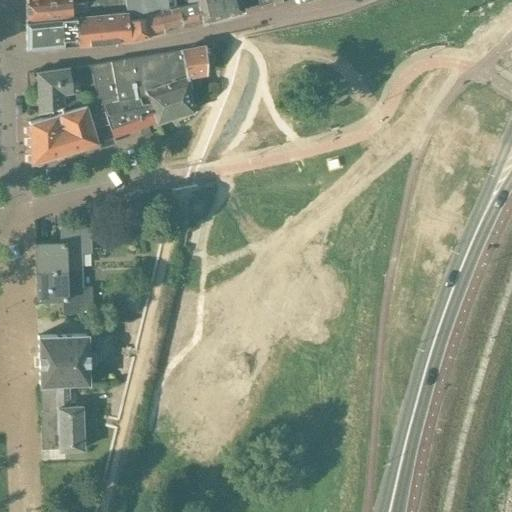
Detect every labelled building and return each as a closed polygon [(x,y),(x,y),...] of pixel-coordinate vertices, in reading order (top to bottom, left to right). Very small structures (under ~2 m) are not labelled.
[(25,0),(25,10),(25,21),(37,20),(49,19),(50,19),(62,18),(74,17),(80,16),(83,16),(86,15),(106,13),(126,11),(125,0),(25,0)] [(125,0),(126,11),(126,16),(147,14),(150,34),(163,30),(159,9),(174,5),(173,0),(125,0)] [(239,0),(173,0),(174,5),(177,4),(194,0),(196,0),(201,21),(241,10),(241,8),(239,0)] [(196,0),(194,0),(177,4),(182,26),(201,21),(196,0)] [(174,5),(159,9),(163,30),(172,28),(182,26),(177,4),(174,5)] [(37,20),(25,21),(25,35),(25,49),(45,47),(64,45),(64,44),(71,44),(77,44),(103,41),(128,39),(128,33),(127,27),(127,26),(127,21),(126,16),(126,11),(106,13),(86,15),(83,16),(80,16),(74,17),(62,18),(50,19),(49,19),(37,20)] [(147,14),(126,16),(127,21),(127,26),(127,27),(128,33),(128,39),(139,36),(150,34),(147,14)] [(203,45),(182,49),(187,74),(205,72),(205,70),(208,70),(207,59),(204,59),(204,48),(203,47),(203,45)] [(96,96),(84,99),(97,139),(112,135),(113,136),(155,121),(152,112),(149,102),(148,98),(147,94),(145,89),(166,82),(187,76),(187,74),(185,61),(182,49),(181,49),(180,49),(89,64),(96,96)] [(52,69),(36,72),(37,92),(38,112),(51,108),(60,105),(64,105),(63,99),(63,93),(68,93),(72,92),(70,79),(69,67),(52,69)] [(166,82),(145,89),(147,94),(148,98),(149,102),(152,112),(155,121),(155,122),(174,116),(193,110),(190,93),(187,76),(166,82)] [(97,139),(84,99),(84,98),(64,105),(60,105),(51,108),(52,113),(29,120),(30,153),(31,162),(98,141),(98,140),(97,141),(97,139)] [(60,241),(34,242),(35,271),(81,269),(79,226),(60,227),(60,241)] [(90,287),(81,287),(81,269),(35,271),(36,299),(62,298),(63,311),(82,311),(82,308),(90,308),(90,287)] [(105,319),(78,320),(79,333),(106,333),(105,319)] [(39,384),(68,383),(88,383),(86,333),(37,335),(39,384)] [(39,384),(41,449),(82,448),(81,405),(68,405),(68,383),(39,384)]
